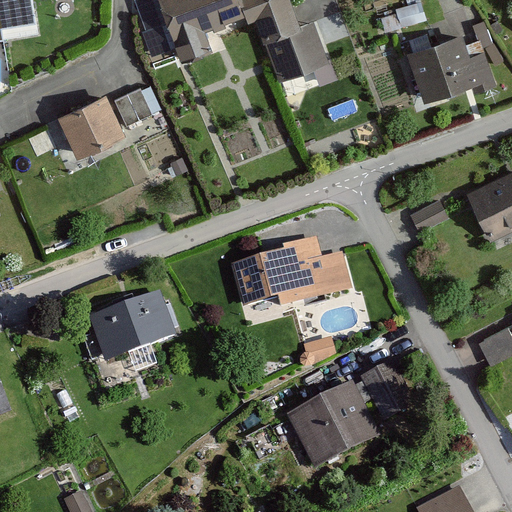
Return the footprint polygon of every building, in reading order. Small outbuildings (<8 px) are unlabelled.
[(42,16),(39,0),(0,0),(0,37),(9,36),(7,21),(42,16)] [(156,0),(181,65),(210,54),(202,33),(253,13),(280,84),(331,65),(314,21),(300,26),(289,0),(156,0)] [(403,25),(428,19),(422,0),(421,0),(397,7),(403,25)] [(478,29),(416,49),(432,97),(493,77),(478,29)] [(130,131),(110,91),(61,116),(82,156),(130,131)] [(511,166),(469,192),(500,244),(511,236),(511,166)] [(441,191),(413,210),(426,230),(455,211),(441,191)] [(317,241),(231,264),(243,307),(282,297),(285,308),(355,288),(345,251),(322,258),(317,241)] [(161,287),(94,312),(111,358),(179,332),(161,287)] [(278,304),(250,309),(252,319),(280,315),(278,304)] [(511,325),(483,341),(495,362),(511,353),(511,325)] [(317,361),(337,355),(333,340),(312,346),(317,361)] [(0,377),(0,417),(13,412),(0,377)] [(356,377),(291,413),(322,468),(387,432),(356,377)] [(422,511),(476,511),(463,486),(421,508),(422,511)]
